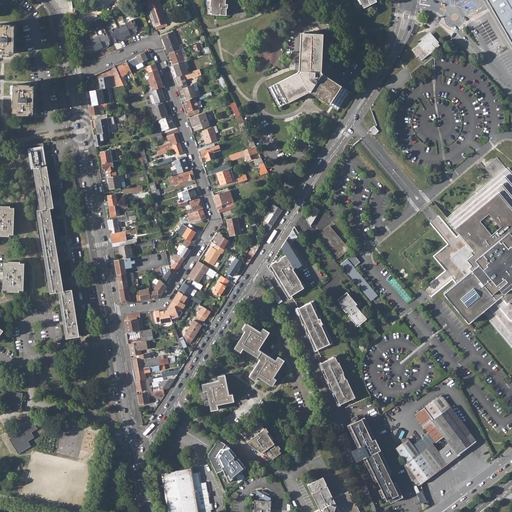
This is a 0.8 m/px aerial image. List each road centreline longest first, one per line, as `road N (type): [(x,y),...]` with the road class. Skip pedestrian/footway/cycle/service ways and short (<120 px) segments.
road 1 (residential): [(69,73),(155,48),(214,221),(161,303),(110,311)]
road 2 (residential): [(260,259),(385,64)]
road 3 (residential): [(260,259),(341,422)]
road 4 (residential): [(81,140),(60,149),(75,247),(81,282),(104,278)]
road 5 (residential): [(0,0),(33,26),(51,127),(78,122)]
road 6 (residential): [(169,403),(260,259)]
road 7 (residential): [(104,278),(81,140)]
road 8 (residential): [(169,403),(281,474)]
road 9 (residential): [(24,365),(33,381),(30,399),(113,419)]
